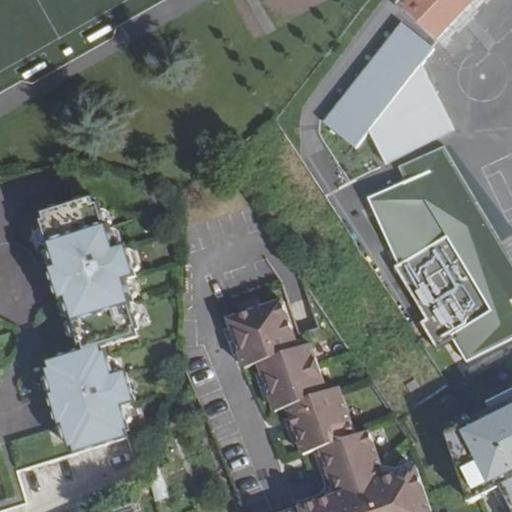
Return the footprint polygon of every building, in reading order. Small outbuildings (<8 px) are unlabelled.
[(416,0),(408,9),(416,18),(440,42),(480,0),(416,0)] [(405,23),(327,123),(360,148),(373,131),(388,166),(458,133),(422,66),(435,50),(405,23)] [(511,258),(446,148),(441,150),(462,192),(511,290),(511,258)] [(468,363),(511,340),(511,290),(462,192),(441,150),(400,168),(407,183),(370,200),(385,233),(400,265),(396,268),(427,320),(422,323),(438,350),(455,341),(468,363)] [(95,198),(43,215),(46,221),(42,222),(57,270),(54,271),(63,299),(66,298),(81,346),(85,346),(86,352),(51,364),(53,370),(50,371),(54,396),(57,395),(63,425),(66,424),(74,448),(78,447),(80,453),(131,438),(129,431),(132,430),(125,406),(138,402),(129,373),(115,377),(108,353),(104,355),(102,347),(138,336),(137,330),(140,328),(132,305),(136,304),(128,280),(138,276),(129,247),(119,251),(111,227),(108,228),(101,204),(97,205),(95,198)] [(428,511),(410,466),(389,474),(371,429),(355,435),(336,389),(324,394),(305,346),(291,352),(271,302),(219,323),(238,371),(252,365),(271,413),(283,408),(302,454),(318,447),(337,494),(292,511),(290,511),(428,511)] [(511,391),(489,403),(495,414),(462,430),(489,482),(501,476),(511,498),(511,391)] [(150,478),(157,502),(171,499),(160,469),(150,478)]
